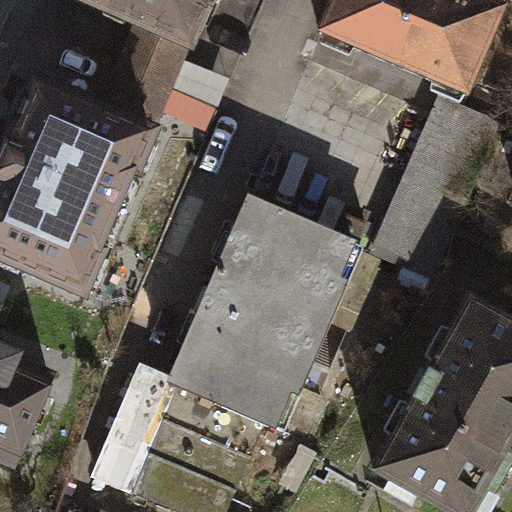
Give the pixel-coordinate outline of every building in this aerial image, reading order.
[(89,0),(138,19),(189,39),(206,0),(89,0)] [(484,70),(508,0),(329,0),(325,13),(484,70)] [(170,86),(189,39),(138,19),(119,65),(170,86)] [(152,130),(170,86),(119,65),(101,109),(152,130)] [(0,159),(0,255),(83,289),(152,130),(101,109),(35,80),(0,159)] [(174,373),(144,361),(97,478),(183,511),(245,511),(363,216),(253,173),(174,373)] [(418,380),(370,467),(444,511),(468,511),(485,489),(493,495),(511,461),(511,319),(467,296),(418,380)] [(0,457),(18,464),(49,379),(3,354),(0,352),(0,457)]
